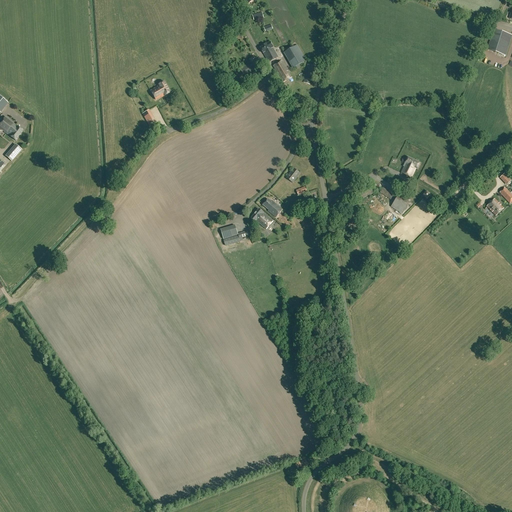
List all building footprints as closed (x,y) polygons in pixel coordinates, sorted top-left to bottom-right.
[(254,21),(264,18),(262,12),(252,15),(254,21)] [(506,56),(511,36),(511,35),(494,30),(488,50),(506,56)] [(269,63),(278,58),(273,48),(274,48),(271,42),(260,48),(263,53),(264,53),(269,63)] [(293,68),(307,61),(298,45),(284,53),(293,68)] [(255,61),(241,69),(244,74),(258,66),(255,61)] [(283,83),(292,78),(282,61),(273,66),(283,83)] [(313,82),(319,65),(309,61),(303,79),(305,80),(304,83),(310,85),(311,82),(313,82)] [(246,86),(263,74),(259,69),(243,82),(246,86)] [(164,96),(170,92),(164,82),(158,85),(159,86),(151,91),(156,99),(163,95),(164,96)] [(148,111),(143,114),(150,126),(155,123),(148,111)] [(5,116),(0,122),(0,128),(15,141),(23,130),(5,116)] [(16,144),(12,148),(18,154),(22,150),(16,144)] [(417,169),(420,163),(408,157),(405,163),(406,163),(401,173),(411,178),(416,168),(417,169)] [(293,183),(300,173),(294,168),(286,178),(293,183)] [(507,185),(511,180),(505,173),(500,178),(507,185)] [(370,186),(353,194),(356,201),(374,193),(373,192),(370,186)] [(298,195),(308,191),(306,187),(296,191),(298,195)] [(383,188),(380,192),(391,200),(394,195),(383,188)] [(510,204),(511,201),(511,195),(505,188),(500,193),(510,204)] [(402,215),(410,202),(399,195),(391,207),(402,215)] [(276,218),(283,210),(272,201),(272,202),(268,199),(263,205),(269,210),(268,211),(276,218)] [(487,207),(496,216),(504,208),(495,199),(487,207)] [(266,229),(273,221),(264,213),(259,209),(251,218),(255,221),(256,221),(266,229)] [(349,225),(359,222),(358,217),(348,220),(349,225)] [(250,230),(238,234),(238,236),(224,240),(226,246),(243,241),(242,238),(252,236),(250,230)]
